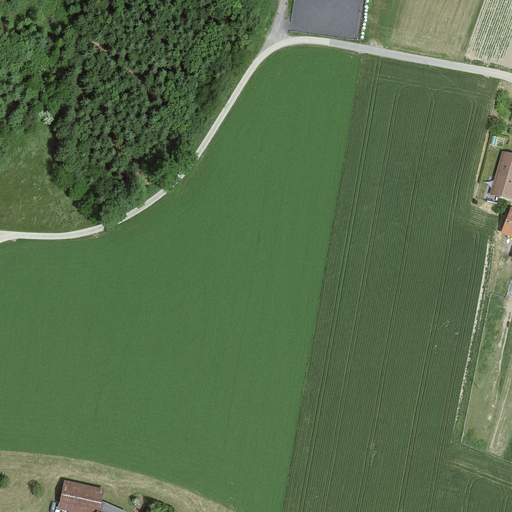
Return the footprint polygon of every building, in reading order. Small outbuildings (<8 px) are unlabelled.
[(363,0),(292,0),(288,31),(358,41),(363,0)] [(511,150),(500,147),(489,192),(511,197),(511,150)] [(511,205),(509,204),(500,230),(511,234),(511,205)] [(103,486),(62,478),(56,508),(78,511),(92,511),(94,508),(98,510),(101,498),(103,486)] [(124,511),(126,510),(102,499),(101,498),(98,510),(102,511),(124,511)]
